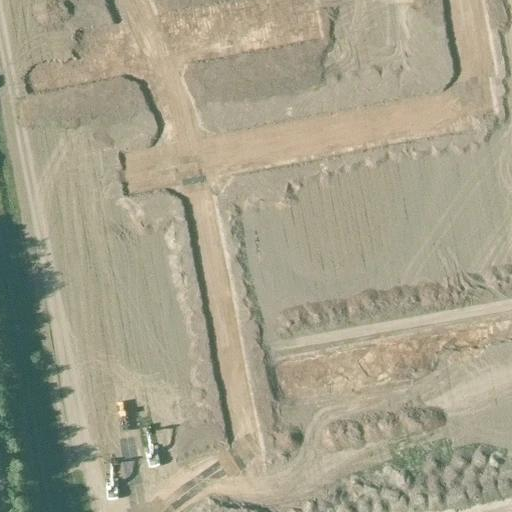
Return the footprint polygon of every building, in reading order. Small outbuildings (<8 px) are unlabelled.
[(198,0),(187,3),(188,10),(200,8),(198,0)] [(187,3),(175,5),(177,13),(188,10),(187,3)] [(393,11),(369,16),(371,29),(384,27),(388,49),(430,41),(426,18),(396,23),(393,11)] [(392,71),(379,73),(382,87),(407,82),(404,70),(435,64),(430,41),(388,49),(392,71)] [(280,87),(267,90),(271,116),(285,114),(285,116),(297,114),(297,111),(308,109),(306,96),(318,94),(314,69),(278,76),(280,87)] [(251,81),(215,87),(220,112),(232,110),(235,123),(246,121),(247,123),(259,121),(258,119),(271,116),(267,90),(253,92),(251,81)] [(82,117),(68,120),(69,127),(70,127),(75,153),(89,151),(89,153),(101,151),(101,149),(112,146),(110,133),(122,131),(117,102),(81,108),(82,117)] [(55,118),(19,124),(24,149),(36,147),(39,160),(50,158),(51,160),(63,158),(62,156),(75,153),(70,127),(69,127),(57,129),(55,118)] [(428,158),(408,162),(415,200),(468,190),(471,207),(493,203),(488,172),(466,176),(462,152),(442,156),(442,155),(428,157),(428,158)] [(370,165),(323,174),(329,205),(374,197),(377,209),(394,206),(389,179),(373,182),(370,165)] [(279,186),(242,193),(242,195),(243,194),(252,241),(251,241),(251,243),(288,236),(288,234),(286,235),(286,232),(307,228),(307,229),(308,229),(302,198),(301,198),(301,199),(280,203),(278,188),(279,188),(279,186)] [(165,209),(114,219),(120,253),(171,243),(165,209)] [(404,224),(384,228),(391,267),(411,264),(404,224)] [(392,511),(379,443),(299,459),(308,511),(392,511)]
